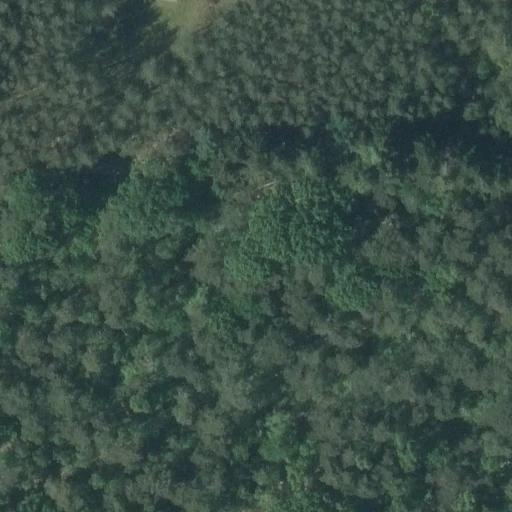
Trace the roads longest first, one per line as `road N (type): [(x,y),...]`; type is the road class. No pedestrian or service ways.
road 1 (track): [(0,103),(511,137)]
road 2 (track): [(168,11),(67,58),(11,104)]
